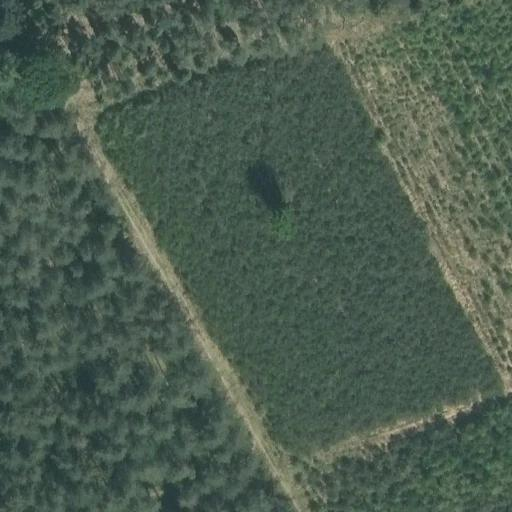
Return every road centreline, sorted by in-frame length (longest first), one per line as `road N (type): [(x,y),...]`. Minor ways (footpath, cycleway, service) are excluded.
road 1 (track): [(296,511),(8,0)]
road 2 (track): [(511,392),(78,511)]
road 3 (track): [(76,109),(453,0)]
